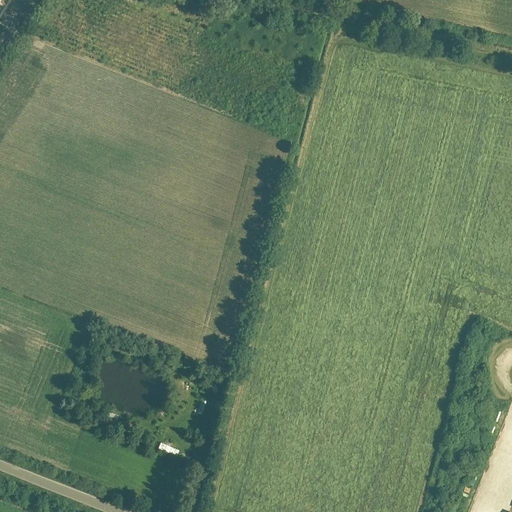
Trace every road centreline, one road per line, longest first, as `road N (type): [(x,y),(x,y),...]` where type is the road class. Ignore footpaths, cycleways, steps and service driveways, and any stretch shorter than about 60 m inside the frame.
road 1 (track): [(271,0),(511,58)]
road 2 (unclassified): [(0,467),(112,511)]
